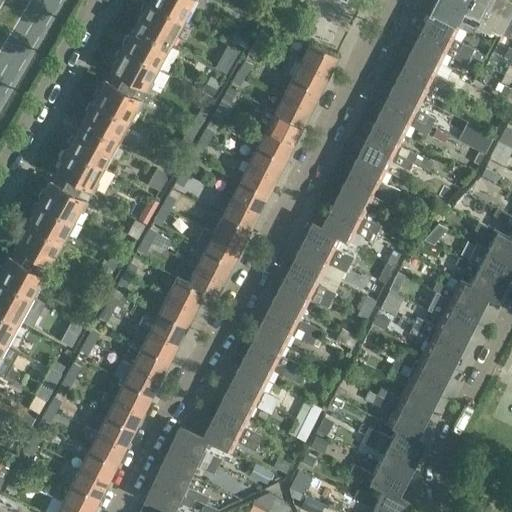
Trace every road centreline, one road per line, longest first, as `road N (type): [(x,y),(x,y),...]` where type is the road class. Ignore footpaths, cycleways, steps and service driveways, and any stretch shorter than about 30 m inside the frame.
road 1 (residential): [(118,511),(389,0)]
road 2 (residential): [(0,186),(104,0)]
road 3 (residential): [(511,322),(438,472),(442,511)]
